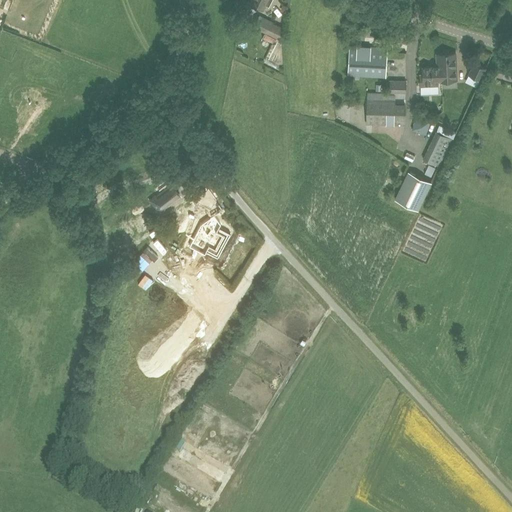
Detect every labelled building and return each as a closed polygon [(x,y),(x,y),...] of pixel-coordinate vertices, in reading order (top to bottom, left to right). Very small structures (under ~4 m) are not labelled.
[(262,9),(265,4),(268,6),(271,0),(251,0),(250,3),(262,9)] [(280,10),(286,12),(289,6),(283,4),(280,10)] [(274,22),(260,15),(253,27),(268,34),(274,22)] [(273,43),(275,39),(265,33),(263,37),(273,43)] [(385,77),(387,48),(350,46),(348,75),(385,77)] [(450,53),(448,51),(444,52),(442,53),(437,54),(437,63),(437,64),(442,64),(442,73),(441,73),(442,80),(457,79),(455,53),(450,53)] [(441,80),(442,80),(441,73),(442,73),(442,64),(437,64),(437,63),(435,63),(435,67),(422,67),(423,74),(420,74),(420,86),(420,94),(438,93),(438,86),(438,80),(441,80)] [(480,79),(485,68),(474,63),(469,74),(480,79)] [(49,91),(37,77),(19,91),(30,106),(49,91)] [(405,92),(406,81),(390,80),(389,92),(405,92)] [(405,125),(405,104),(394,104),(394,100),(367,99),(366,124),(405,125)] [(430,119),(434,106),(426,104),(422,116),(430,119)] [(426,134),(431,120),(416,115),(412,129),(426,134)] [(437,130),(445,134),(453,138),(456,133),(447,129),(439,126),(437,130)] [(438,166),(451,139),(436,131),(423,158),(438,166)] [(424,173),(431,176),(435,167),(428,164),(424,173)] [(408,171),(395,199),(418,210),(431,182),(408,171)] [(160,213),(180,198),(170,185),(150,201),(153,206),(154,205),(160,213)] [(204,231),(212,225),(215,224),(211,217),(220,211),(215,202),(216,202),(208,189),(190,200),(198,212),(194,214),(204,231)]
